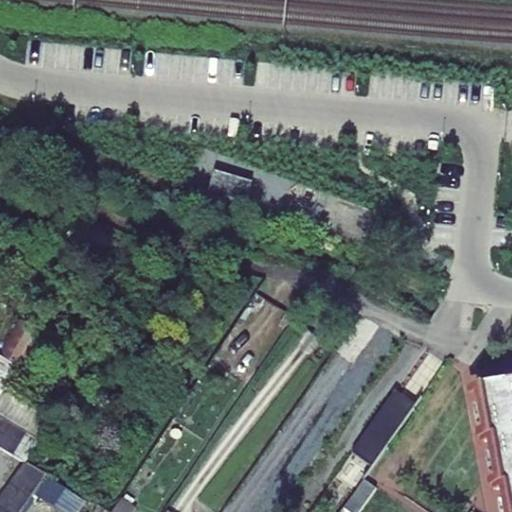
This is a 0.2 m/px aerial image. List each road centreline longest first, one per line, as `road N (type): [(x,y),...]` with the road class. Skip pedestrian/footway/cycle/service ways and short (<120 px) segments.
road 1 (residential): [(484,120),(0,74)]
road 2 (residential): [(484,120),(469,255),(477,275)]
